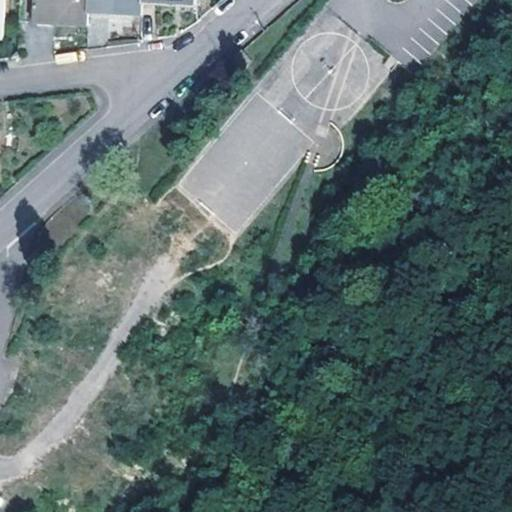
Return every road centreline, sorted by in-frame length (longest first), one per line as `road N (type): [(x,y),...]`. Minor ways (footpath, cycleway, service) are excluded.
road 1 (track): [(511,241),(232,511)]
road 2 (residential): [(196,56),(24,209)]
road 3 (residential): [(0,84),(196,56)]
